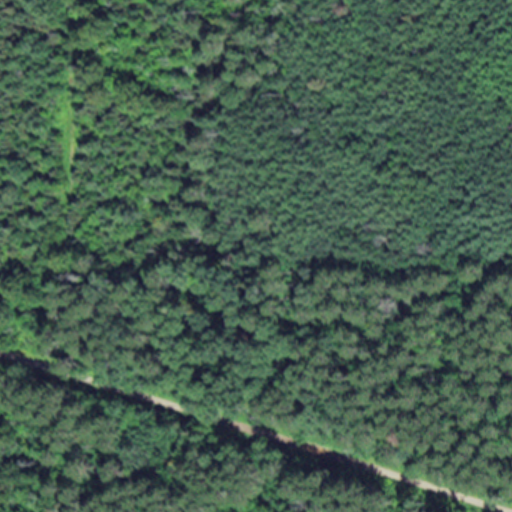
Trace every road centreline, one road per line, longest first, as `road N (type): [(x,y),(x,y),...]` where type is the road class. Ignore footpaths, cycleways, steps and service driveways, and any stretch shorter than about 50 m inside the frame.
road 1 (residential): [(511,511),(0,354)]
road 2 (track): [(55,372),(67,306),(69,0)]
